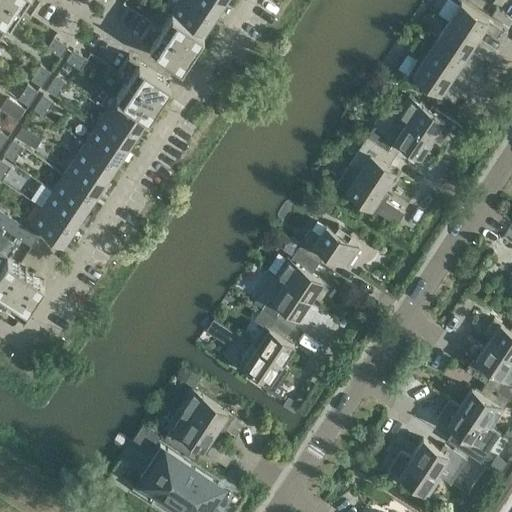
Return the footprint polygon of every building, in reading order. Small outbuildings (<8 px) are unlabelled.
[(20,6),(10,0),(0,0),(0,14),(10,22),(20,6)] [(39,0),(10,0),(20,6),(30,13),(39,0)] [(214,17),(188,0),(178,0),(171,12),(203,33),(214,17)] [(225,1),(223,0),(188,0),(214,17),(225,1)] [(476,38),(488,19),(461,1),(449,20),(476,38)] [(499,19),(504,12),(496,6),(491,14),(499,19)] [(181,66),(203,33),(171,12),(161,27),(151,20),(139,38),(181,66)] [(508,25),(511,19),(511,17),(504,12),(499,19),(508,25)] [(0,36),(10,22),(0,14),(0,36)] [(476,38),(449,20),(437,38),(464,56),(476,38)] [(497,36),(502,28),(493,23),(489,30),(497,36)] [(54,51),(61,40),(54,36),(47,46),(54,51)] [(464,56),(437,38),(425,56),(452,74),(464,56)] [(61,56),(68,45),(61,40),(54,51),(61,56)] [(73,64),(80,53),(73,48),(66,59),(73,64)] [(478,65),(483,57),(474,52),(469,59),(478,65)] [(80,69),(87,58),(80,53),(73,64),(80,69)] [(149,114),(171,82),(129,54),(117,71),(127,78),(117,93),(149,114)] [(440,92),(452,74),(425,56),(413,74),(440,92)] [(473,72),(478,65),(469,59),(464,67),(473,72)] [(41,85),(51,71),(40,64),(31,78),(41,85)] [(57,96),(66,81),(56,74),(46,89),(57,96)] [(28,105),(38,90),(27,83),(18,98),(28,105)] [(454,101),(459,94),(450,88),(445,96),(454,101)] [(149,114),(117,93),(106,109),(138,130),(149,114)] [(44,115),(54,101),(43,94),(33,108),(44,115)] [(451,122),(409,95),(396,114),(406,120),(407,120),(432,137),(437,129),(443,134),(451,122)] [(138,130),(106,109),(96,125),(128,146),(138,130)] [(420,155),(432,137),(407,120),(406,120),(388,149),(395,154),(402,143),(420,155)] [(128,146),(96,125),(85,141),(117,162),(128,146)] [(0,147),(8,135),(0,130),(0,147)] [(14,160),(24,146),(13,139),(3,153),(14,160)] [(117,162),(85,141),(74,157),(106,179),(117,162)] [(396,169),(388,164),(395,154),(388,149),(381,159),(370,152),(358,171),(383,188),(396,169)] [(106,179),(74,157),(64,173),(95,195),(106,179)] [(0,178),(1,179),(11,165),(0,158),(0,178)] [(378,195),(383,188),(358,171),(346,189),(377,210),(385,199),(378,195)] [(95,195),(64,173),(53,189),(85,211),(95,195)] [(85,211),(53,189),(42,205),(74,227),(85,211)] [(74,227),(42,205),(31,222),(63,244),(74,227)] [(0,224),(2,226),(9,215),(0,208),(0,224)] [(12,232),(19,222),(9,215),(2,226),(12,232)] [(22,239),(29,228),(19,222),(12,232),(22,239)] [(359,246),(348,239),(352,233),(338,224),(334,230),(326,224),(319,235),(310,229),(297,247),(319,262),(325,251),(346,265),(359,246)] [(32,245),(39,235),(29,228),(22,239),(32,245)] [(0,268),(8,256),(0,250),(0,268)] [(0,296),(24,312),(45,280),(8,256),(0,268),(0,296)] [(329,283),(297,262),(285,281),(310,297),(315,290),(322,294),(329,283)] [(298,316),(310,297),(285,281),(273,299),(283,306),(276,316),(283,321),(290,311),(298,316)] [(229,341),(236,329),(214,316),(207,327),(229,341)] [(294,343),(276,332),(283,321),(276,316),(269,327),(265,324),(253,342),(282,362),(294,343)] [(511,329),(494,318),(486,329),(493,333),(488,341),(511,356),(511,329)] [(511,382),(511,380),(511,356),(488,341),(475,359),(493,371),(486,381),(510,397),(511,393),(511,382)] [(253,343),(240,361),(258,373),(254,379),(281,396),(287,387),(278,381),(283,374),(277,369),(282,362),(253,343)] [(183,363),(179,373),(197,382),(201,372),(183,363)] [(491,426),(510,397),(486,381),(479,391),(472,386),(459,405),(491,426)] [(234,415),(193,387),(180,406),(216,429),(220,422),(227,426),(234,415)] [(450,399),(437,417),(455,429),(448,439),(455,444),(456,444),(480,460),(481,460),(499,432),(499,431),(491,426),(459,405),(450,399)] [(203,448),(216,429),(180,406),(168,424),(171,426),(165,437),(189,453),(196,443),(203,448)] [(153,430),(143,423),(138,431),(148,438),(153,430)] [(423,437),(411,456),(436,473),(436,472),(440,475),(450,481),(466,458),(452,449),(445,444),(441,449),(423,437)] [(219,482),(160,443),(139,475),(159,488),(152,498),(151,499),(170,511),(203,511),(213,499),(209,496),(219,482)] [(401,449),(389,468),(392,470),(428,494),(440,475),(436,472),(436,473),(411,456),(401,449)]
